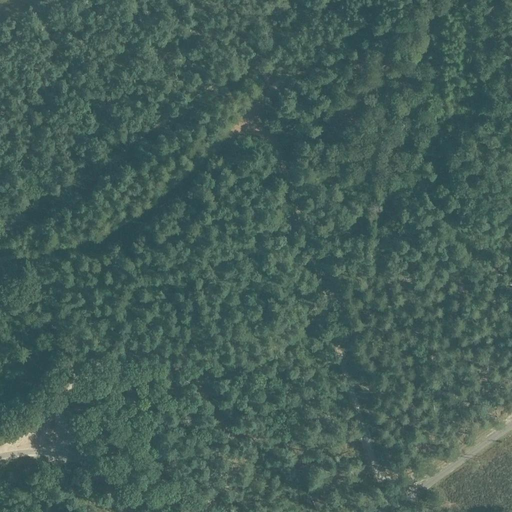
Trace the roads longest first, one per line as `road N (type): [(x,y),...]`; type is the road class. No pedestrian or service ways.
road 1 (unclassified): [(155,511),(138,486),(91,464),(60,455),(0,456)]
road 2 (unclassified): [(511,425),(378,511)]
